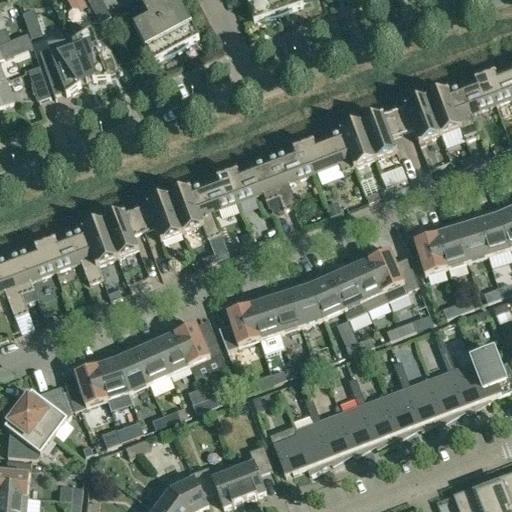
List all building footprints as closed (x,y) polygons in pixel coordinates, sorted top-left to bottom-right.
[(79,0),(70,0),(67,2),(75,16),(85,9),(79,0)] [(149,0),(138,6),(131,10),(140,27),(134,30),(153,66),(163,61),(168,60),(172,58),(178,56),(182,53),(186,50),(189,47),(199,42),(180,6),(177,0),(149,0)] [(245,0),(254,26),(265,22),(270,22),(274,21),(281,19),(285,18),(289,15),(293,13),(304,9),(300,0),(245,0)] [(101,10),(94,14),(99,24),(106,20),(101,10)] [(72,46),(87,88),(88,87),(87,85),(93,83),(93,84),(111,83),(111,81),(109,78),(119,75),(120,79),(121,78),(111,54),(99,34),(93,36),(92,34),(91,33),(73,45),(72,46)] [(87,88),(72,46),(70,47),(48,50),(49,51),(49,53),(40,57),(56,103),(57,103),(56,99),(65,95),(66,98),(67,99),(81,89),(80,88),(86,85),(87,88)] [(51,101),(40,70),(28,74),(39,105),(51,101)] [(511,71),(496,77),(495,76),(485,80),(496,108),(511,102),(511,71)] [(448,94),(447,95),(461,131),(461,132),(466,146),(479,140),(471,118),(496,108),(485,80),(475,84),(476,85),(449,95),(448,94)] [(0,112),(14,107),(5,86),(0,87),(0,112)] [(461,131),(447,95),(427,102),(441,139),(461,132),(461,131)] [(405,111),(394,115),(403,138),(415,133),(420,147),(441,139),(427,102),(405,111)] [(383,119),(362,127),(376,164),(397,156),(391,142),(403,138),(394,115),(383,119)] [(362,127),(341,135),(355,172),(376,164),(362,127)] [(342,177),(355,172),(341,135),(340,135),(341,137),(314,147),(314,146),(303,149),(314,178),(339,168),(342,177)] [(279,201),(284,215),(298,210),(289,187),(314,178),(303,149),(293,153),(294,154),(266,165),(279,201)] [(471,160),(460,164),(463,171),(474,167),(471,160)] [(279,217),(284,215),(279,201),(266,165),(238,176),(237,175),(227,179),(238,207),(263,197),(269,212),(279,217)] [(191,192),(189,193),(203,230),(202,230),(208,244),(221,239),(213,216),(238,207),(227,179),(217,182),(218,183),(191,194),(191,192)] [(203,230),(189,193),(169,201),(183,237),(202,230),(203,230)] [(377,196),(366,200),(369,207),(380,203),(377,196)] [(148,209),(136,214),(145,236),(156,232),(162,245),(183,237),(169,201),(147,209),(148,209)] [(126,217),(104,226),(117,262),(138,254),(133,241),(145,236),(136,214),(126,218),(126,217)] [(510,254),(511,253),(511,214),(498,220),(510,254)] [(489,261),(510,254),(498,220),(478,227),(489,261)] [(97,270),(98,270),(117,262),(104,226),(83,233),(97,270)] [(478,227),(457,233),(468,267),(489,261),(478,227)] [(56,244),(45,248),(56,276),(81,266),(90,289),(103,284),(98,270),(97,270),(83,233),(82,234),(83,235),(56,245),(56,244)] [(457,233),(436,240),(447,274),(468,267),(457,233)] [(425,281),(447,274),(436,240),(415,246),(425,281)] [(31,286),(56,276),(45,248),(36,252),(36,253),(8,264),(21,299),(22,299),(25,307),(37,302),(31,286)] [(390,256),(369,265),(388,308),(409,298),(408,296),(418,292),(407,261),(405,262),(406,263),(395,267),(390,256)] [(214,258),(202,262),(205,270),(216,265),(214,258)] [(0,297),(5,295),(21,338),(34,332),(25,307),(22,299),(21,299),(8,264),(0,266),(0,297)] [(368,316),(388,308),(369,265),(349,274),(368,316)] [(348,325),(368,316),(349,274),(330,283),(344,315),(348,325)] [(323,325),(344,315),(330,283),(311,291),(323,325)] [(498,293),(501,302),(511,298),(511,289),(511,288),(498,293)] [(311,291),(291,297),(302,332),(323,325),(311,291)] [(501,302),(498,293),(484,298),(488,308),(501,302)] [(119,294),(108,298),(111,306),(122,301),(119,294)] [(270,304),(281,338),(302,332),(291,297),(270,304)] [(457,308),(460,318),(474,313),(470,303),(457,308)] [(270,304),(249,311),(260,345),(281,338),(270,304)] [(506,307),(492,312),(495,320),(509,314),(506,307)] [(460,318),(457,308),(443,314),(447,323),(460,318)] [(228,318),(232,330),(220,334),(227,356),(260,345),(249,311),(228,318)] [(488,314),(474,319),(477,327),(491,321),(488,314)] [(400,330),(404,339),(416,335),(413,325),(400,330)] [(196,330),(176,339),(190,372),(211,363),(196,330)] [(404,339),(400,330),(386,335),(390,345),(404,339)] [(156,348),(170,381),(190,372),(176,339),(156,348)] [(358,346),(362,355),(374,351),(371,341),(358,346)] [(362,355),(358,346),(346,350),(350,360),(362,355)] [(156,348),(136,356),(150,389),(170,381),(156,348)] [(443,364),(451,361),(446,348),(438,351),(443,364)] [(473,363),(489,404),(511,395),(511,377),(508,367),(500,370),(494,355),(473,363)] [(129,398),(150,389),(136,356),(116,365),(129,398)] [(311,364),(315,373),(328,368),(325,359),(311,364)] [(444,421),(466,413),(452,375),(456,374),(451,361),(443,364),(448,377),(430,384),(444,421)] [(473,367),(456,374),(452,375),(466,413),(489,404),(473,363),(472,364),(473,367)] [(315,373),(311,364),(300,368),(303,378),(315,373)] [(108,405),(129,398),(116,365),(97,371),(108,405)] [(399,381),(406,378),(401,366),(394,368),(399,381)] [(108,405),(97,371),(75,378),(78,386),(65,390),(74,416),(108,405)] [(283,374),(270,379),(274,389),(287,384),(283,374)] [(399,439),(422,430),(407,392),(411,391),(406,378),(399,381),(403,394),(385,401),(399,439)] [(274,389),(270,379),(257,384),(260,394),(274,389)] [(354,398),(361,395),(356,383),(349,385),(354,398)] [(407,392),(422,430),(444,421),(430,384),(411,391),(407,392)] [(19,414),(54,442),(72,419),(61,392),(38,401),(32,397),(19,414)] [(354,456),(377,447),(362,409),(366,408),(361,395),(354,398),(358,411),(340,418),(354,456)] [(206,404),(209,414),(223,409),(219,399),(206,404)] [(309,415),(316,412),(311,400),(304,402),(309,415)] [(260,401),(252,404),(258,417),(265,414),(260,401)] [(385,401),(366,408),(362,409),(377,447),(399,439),(385,401)] [(209,414),(206,404),(193,409),(196,418),(209,414)] [(295,431),(294,431),(309,473),(332,464),(317,426),(321,425),(316,412),(309,415),(313,428),(296,435),(295,431)] [(54,442),(19,414),(5,432),(10,436),(8,462),(37,464),(54,442)] [(177,415),(164,420),(168,429),(181,424),(177,415)] [(340,418),(321,425),(317,426),(332,464),(354,456),(340,418)] [(168,429),(164,420),(152,424),(156,434),(168,429)] [(286,482),(309,473),(294,431),(270,440),(286,482)] [(121,447),(117,438),(104,443),(108,452),(121,447)] [(137,448),(141,459),(152,455),(148,443),(137,448)] [(141,459),(137,448),(125,452),(130,463),(141,459)] [(252,463),(232,471),(245,506),(258,501),(266,498),(259,480),(273,475),(264,451),(250,456),(252,463)] [(0,476),(0,499),(28,502),(31,468),(9,466),(7,478),(0,476)] [(192,478),(208,511),(203,501),(217,496),(223,511),(228,511),(233,510),(233,511),(245,506),(232,471),(211,478),(209,472),(192,478)] [(490,493),(497,511),(511,511),(511,477),(499,482),(501,488),(490,493)] [(208,511),(192,478),(167,491),(184,511),(208,511)] [(184,511),(167,491),(150,511),(184,511)] [(497,511),(490,493),(479,497),(477,491),(453,500),(457,511),(497,511)] [(72,506),(82,507),(83,493),(73,492),(72,506)] [(0,511),(27,511),(28,502),(0,499),(0,511)]
